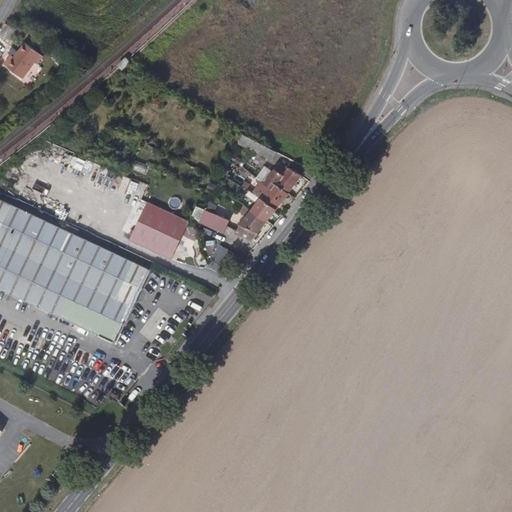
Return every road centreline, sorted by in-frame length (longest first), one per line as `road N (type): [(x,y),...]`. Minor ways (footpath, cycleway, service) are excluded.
road 1 (secondary): [(65,511),(343,168)]
road 2 (secondary): [(409,34),(343,168)]
road 3 (secondary): [(343,168),(413,95),(448,74)]
